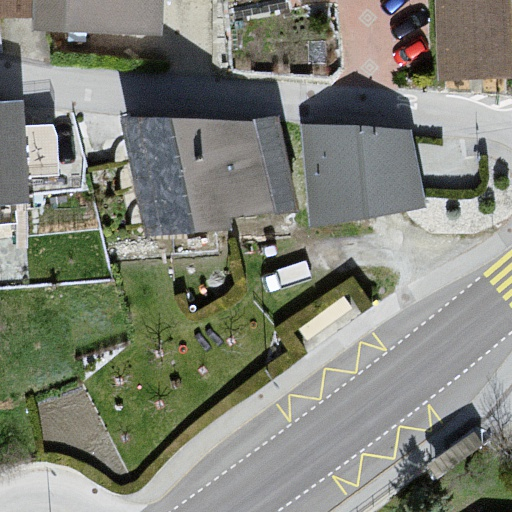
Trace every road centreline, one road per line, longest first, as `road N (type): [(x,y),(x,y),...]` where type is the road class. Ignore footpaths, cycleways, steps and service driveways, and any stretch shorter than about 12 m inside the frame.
road 1 (residential): [(0,81),(511,126)]
road 2 (secondary): [(219,511),(511,290)]
